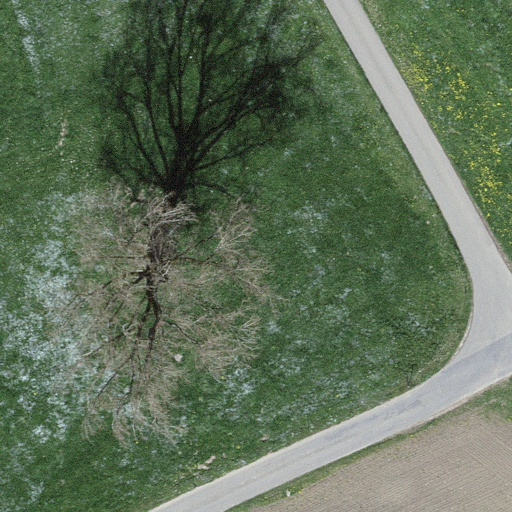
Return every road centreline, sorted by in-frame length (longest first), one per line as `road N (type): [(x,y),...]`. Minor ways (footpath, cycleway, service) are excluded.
road 1 (unclassified): [(350,0),(443,173),(511,328)]
road 2 (unclassified): [(186,511),(511,348)]
